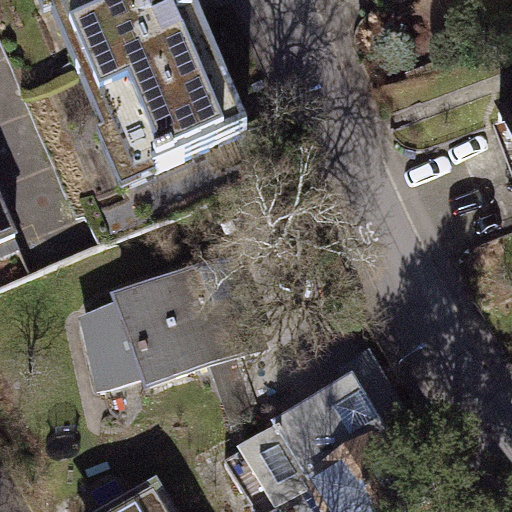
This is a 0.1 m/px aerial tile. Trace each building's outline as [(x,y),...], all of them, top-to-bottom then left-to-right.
[(243,133),(186,0),(30,0),(39,18),(48,17),(100,143),(93,145),(115,202),(156,186),(150,176),(243,133)] [(374,0),(379,11),(405,0),(374,0)] [(511,115),(499,121),(511,156),(511,115)] [(0,244),(14,239),(0,207),(0,244)] [(119,313),(86,325),(102,394),(145,381),(148,392),(264,354),(231,264),(119,305),(119,313)] [(403,410),(371,360),(341,378),(348,388),(373,429),(403,410)] [(425,511),(373,429),(348,388),(239,456),(273,510),(309,487),(325,511),(425,511)] [(239,456),(224,466),(252,511),(325,511),(309,487),(273,510),(239,456)] [(161,511),(154,498),(130,511),(161,511)]
